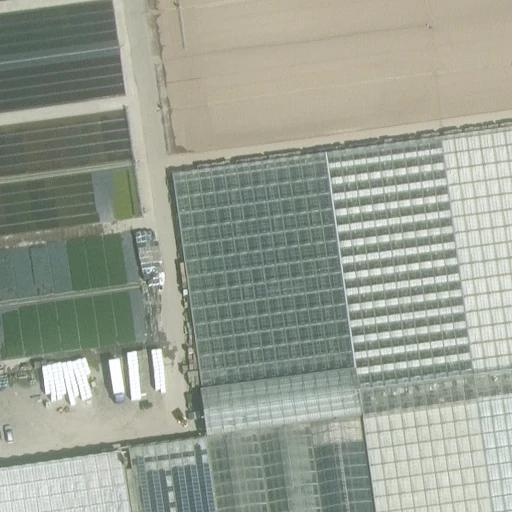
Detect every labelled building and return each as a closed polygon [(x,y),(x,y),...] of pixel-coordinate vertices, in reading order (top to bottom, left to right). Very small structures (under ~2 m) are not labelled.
[(511,511),(511,130),(440,140),(491,511),(511,511)] [(491,511),(440,140),(325,156),(361,419),(373,511),(491,511)] [(325,156),(172,177),(201,393),(200,393),(206,441),(310,426),(361,419),(325,156)] [(373,511),(361,419),(310,426),(321,511),(373,511)] [(206,441),(205,441),(128,452),(131,473),(123,474),(128,511),(321,511),(310,426),(206,441)] [(120,454),(68,462),(75,511),(128,511),(123,474),(123,471),(126,470),(125,465),(122,465),(120,454)] [(75,511),(68,462),(59,463),(59,464),(64,499),(66,511),(75,511)] [(59,464),(0,472),(0,509),(64,499),(59,464)] [(66,511),(64,499),(0,509),(0,511),(66,511)]
